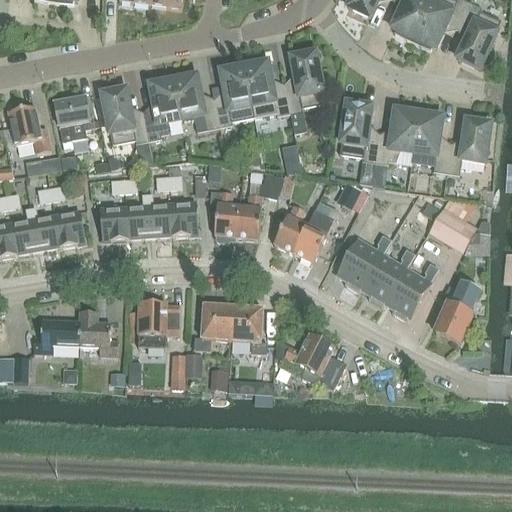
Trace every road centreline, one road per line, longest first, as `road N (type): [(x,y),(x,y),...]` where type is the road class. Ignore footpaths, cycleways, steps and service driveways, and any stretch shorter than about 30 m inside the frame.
road 1 (residential): [(511,394),(477,391),(263,282),(178,273),(0,297)]
road 2 (residential): [(0,78),(207,40)]
road 3 (residential): [(312,5),(342,41),(387,73),(480,92)]
